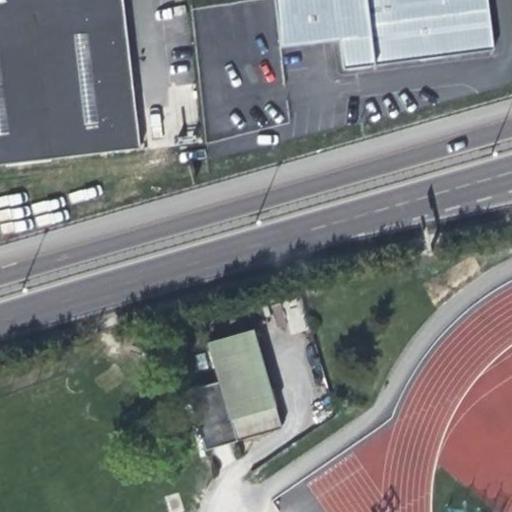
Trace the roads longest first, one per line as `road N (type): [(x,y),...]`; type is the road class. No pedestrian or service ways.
road 1 (trunk): [(511,122),(0,271)]
road 2 (trunk): [(0,317),(288,233)]
road 3 (trunk): [(288,233),(511,167)]
road 4 (unclassified): [(288,233),(511,181)]
